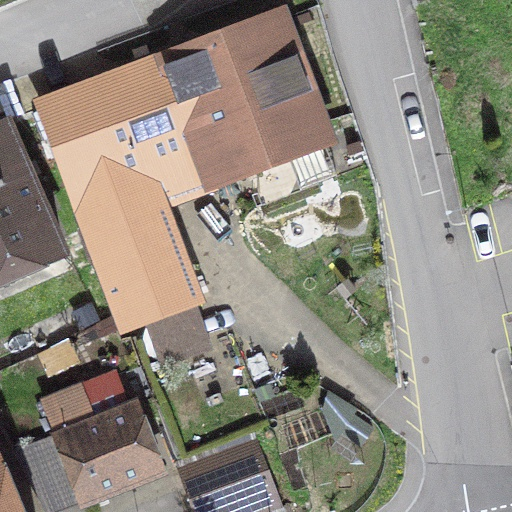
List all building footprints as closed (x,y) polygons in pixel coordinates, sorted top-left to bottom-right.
[(100,259),(126,329),(196,303),(158,201),(325,138),(278,19),(44,107),(88,229),(79,232),(91,263),(100,259)] [(5,121),(0,123),(0,283),(64,256),(5,121)] [(80,387),(43,402),(82,503),(160,471),(134,405),(93,421),(80,387)] [(251,439),(209,455),(216,473),(192,482),(203,511),(255,511),(275,504),(251,439)] [(19,511),(0,463),(0,511),(19,511)]
